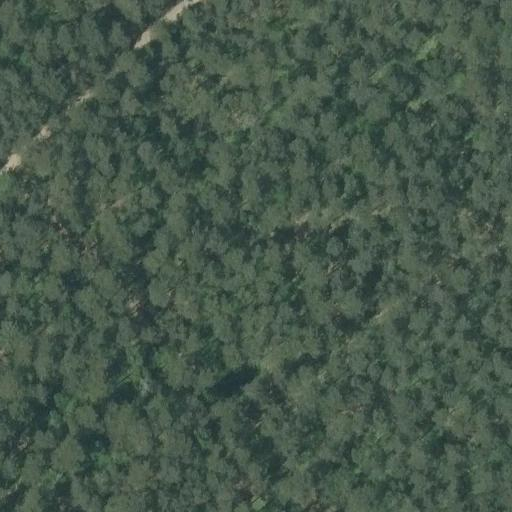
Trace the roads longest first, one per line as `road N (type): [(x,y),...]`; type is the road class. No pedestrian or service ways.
road 1 (track): [(0,198),(289,511)]
road 2 (track): [(0,163),(182,0)]
